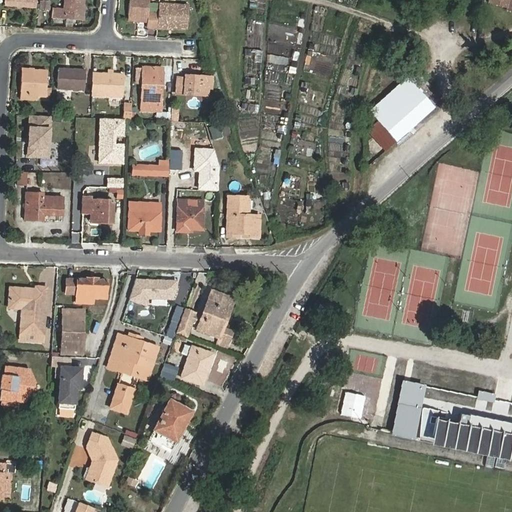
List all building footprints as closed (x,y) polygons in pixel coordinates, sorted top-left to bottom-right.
[(84,6),(84,0),(61,0),(61,8),(51,7),(50,18),(80,20),(81,6),(84,6)] [(146,27),(157,27),(157,25),(158,13),(148,13),(148,0),(129,0),(129,17),(147,18),(146,23),(146,27)] [(511,0),(490,0),(490,3),(508,7),(507,10),(511,10),(511,0)] [(188,6),(159,4),(158,13),(157,25),(187,28),(188,6)] [(431,43),(423,49),(430,58),(438,51),(431,43)] [(160,112),(162,68),(144,67),(141,111),(160,112)] [(46,72),(32,70),(32,73),(28,73),(28,70),(22,70),(20,95),(45,97),(46,72)] [(85,91),(86,71),(59,70),(58,90),(85,91)] [(208,92),(209,73),(185,72),(185,75),(178,75),(177,91),(208,92)] [(124,75),(93,73),(92,96),(123,97),(124,75)] [(435,107),(408,77),(370,111),(397,140),(435,107)] [(185,135),(186,122),(170,121),(170,134),(185,135)] [(187,147),(188,122),(186,122),(185,135),(170,134),(169,146),(171,146),(180,147),(187,147)] [(179,160),(180,147),(171,146),(171,160),(179,160)] [(134,175),(169,176),(169,160),(159,160),(159,165),(134,166),(134,175)] [(61,217),(61,197),(43,197),(43,202),(26,202),(25,221),(44,221),(44,217),(61,217)] [(102,221),(102,223),(112,223),(113,201),(94,200),(94,197),(85,197),(84,212),(91,213),(90,220),(102,221)] [(255,229),(256,217),(249,217),(250,200),(228,199),(227,239),(236,239),(236,236),(248,236),(248,239),(259,239),(259,229),(255,229)] [(189,229),(203,230),(203,208),(203,201),(178,200),(178,232),(188,232),(189,229)] [(155,209),(130,208),(129,231),(140,231),(139,235),(153,235),(153,231),(164,231),(164,213),(155,213),(155,209)] [(85,299),(94,299),(107,300),(108,281),(98,281),(98,280),(88,279),(88,280),(68,280),(67,295),(78,296),(77,303),(85,304),(85,299)] [(21,332),(43,333),(46,288),(36,288),(36,290),(10,289),(10,303),(23,304),(23,310),(21,332)] [(226,313),(232,297),(212,291),(198,328),(221,336),(220,339),(232,343),(236,334),(223,330),(227,320),(223,318),(223,315),(225,313),(226,313)] [(235,298),(232,297),(226,313),(225,313),(223,315),(223,318),(227,320),(235,298)] [(82,357),(84,311),(64,310),(61,356),(82,357)] [(194,313),(185,310),(182,318),(191,321),(194,313)] [(186,336),(190,325),(181,320),(176,332),(186,336)] [(42,341),(43,333),(21,332),(21,340),(42,341)] [(129,338),(118,335),(112,356),(127,361),(131,349),(145,354),(141,366),(151,370),(159,348),(141,342),(140,345),(128,341),(129,338)] [(183,354),(190,356),(192,351),(193,347),(186,344),(183,354)] [(205,370),(211,353),(193,347),(192,351),(190,356),(182,377),(203,384),(208,371),(205,370)] [(131,349),(127,361),(128,361),(141,366),(145,354),(131,349)] [(215,355),(211,353),(205,370),(208,371),(215,355)] [(147,381),(151,370),(141,366),(128,361),(127,361),(112,356),(108,368),(147,381)] [(51,370),(60,370),(58,406),(75,407),(75,392),(80,392),(81,371),(69,371),(69,361),(51,360),(51,370)] [(160,377),(173,382),(179,366),(166,361),(160,377)] [(0,377),(0,389),(4,390),(6,390),(7,386),(3,386),(5,373),(15,375),(16,367),(4,366),(3,373),(1,373),(0,377)] [(4,390),(2,402),(15,404),(16,398),(17,391),(32,393),(36,388),(37,388),(39,385),(39,383),(37,383),(30,369),(16,367),(15,375),(5,373),(3,386),(7,386),(6,390),(4,390)] [(424,386),(401,381),(390,435),(511,461),(511,423),(420,404),(424,386)] [(133,390),(119,385),(111,409),(125,414),(133,390)] [(17,391),(16,398),(26,400),(32,393),(17,391)] [(365,397),(345,393),(341,415),(361,418),(365,397)] [(182,420),(186,422),(192,411),(170,399),(149,437),(170,449),(175,441),(171,439),(182,420)] [(175,441),(186,422),(182,420),(171,439),(175,441)] [(108,439),(88,449),(94,462),(90,472),(94,474),(92,481),(109,487),(118,460),(108,439)] [(14,472),(15,463),(0,461),(0,498),(3,499),(5,472),(14,472)] [(134,479),(127,474),(124,479),(132,484),(134,479)] [(93,511),(95,507),(81,502),(76,511),(93,511)]
